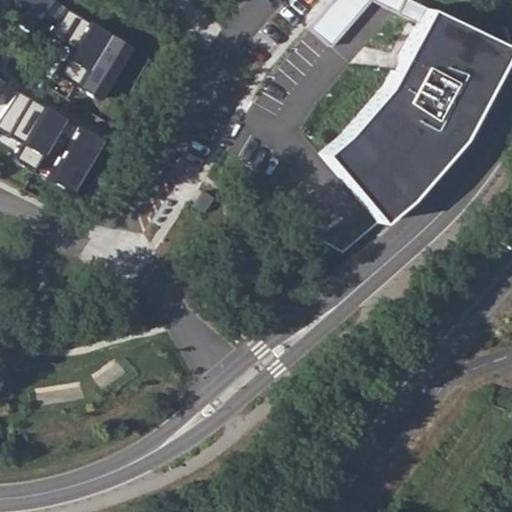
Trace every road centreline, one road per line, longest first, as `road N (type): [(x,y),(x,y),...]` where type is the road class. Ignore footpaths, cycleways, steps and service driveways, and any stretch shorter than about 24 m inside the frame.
road 1 (secondary): [(234,389),(443,210),(511,108)]
road 2 (secondary): [(311,511),(403,388),(511,265)]
road 3 (residential): [(267,0),(110,242)]
road 4 (secondary): [(0,500),(73,489),(126,467),(234,389)]
road 5 (residential): [(234,389),(110,242)]
